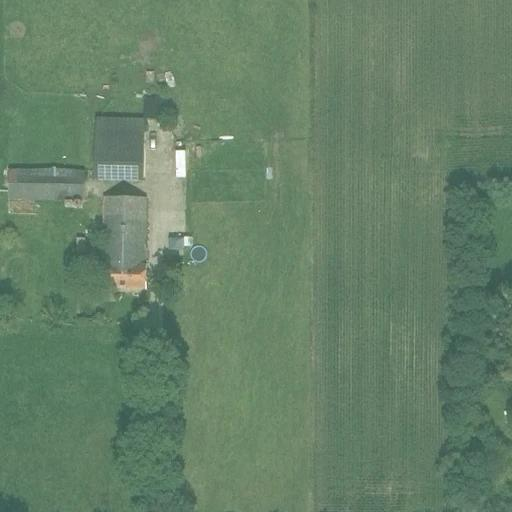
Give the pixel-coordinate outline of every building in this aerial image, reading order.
[(143,120),(167,121),(168,99),(144,98),(143,120)] [(94,121),(93,182),(141,183),(142,122),(94,121)] [(190,170),(191,138),(179,138),(178,170),(190,170)] [(7,202),(83,204),(84,175),(8,172),(7,202)] [(146,268),(147,200),(104,200),(103,264),(99,264),(99,290),(147,291),(147,268),(146,268)]
